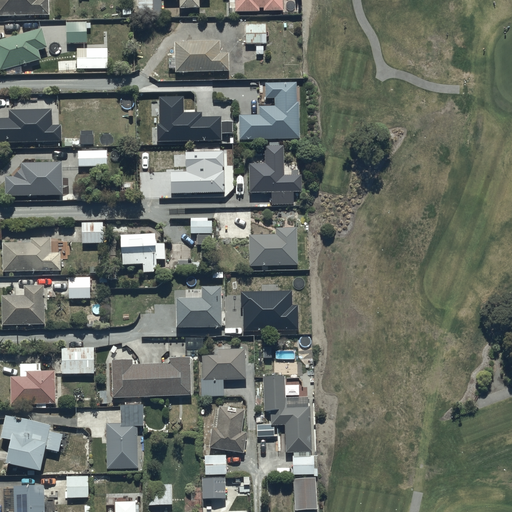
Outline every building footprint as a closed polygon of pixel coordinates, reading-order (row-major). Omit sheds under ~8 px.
[(0,0),(0,15),(49,15),(48,0),(0,0)] [(159,15),(159,1),(176,0),(177,11),(196,11),(196,0),(197,0),(135,0),(136,16),(159,15)] [(231,0),(232,15),(257,14),(256,10),(261,10),(261,13),(281,12),(280,0),(231,0)] [(87,24),(66,24),(66,45),(87,45),(87,24)] [(243,26),(243,46),(266,45),(266,26),(243,26)] [(40,27),(0,38),(0,69),(40,57),(38,48),(47,46),(40,27)] [(172,70),(172,75),(225,74),(225,71),(227,71),(226,56),(218,56),(218,49),(222,49),(222,44),(200,44),(200,41),(177,41),(177,44),(171,44),(172,61),(166,61),(167,70),(172,70)] [(261,48),(254,48),(254,56),(255,56),(255,60),(265,60),(265,52),(262,52),(261,48)] [(74,50),(74,71),(105,71),(105,50),(74,50)] [(296,82),(265,83),(265,98),(275,98),(275,106),(260,106),(260,114),(240,115),(241,139),(300,138),(299,102),(297,102),(296,82)] [(183,96),(160,97),(160,123),(158,123),(158,141),(222,140),(221,133),(233,133),(233,121),(221,121),(221,116),(201,116),(201,112),(183,112),(183,96)] [(9,118),(0,117),(0,142),(62,141),(61,125),(52,125),(51,109),(9,110),(9,118)] [(63,140),(63,148),(70,148),(70,147),(92,146),(91,133),(78,134),(78,142),(74,142),(74,140),(63,140)] [(283,145),(264,145),(265,163),(249,164),(250,192),(271,192),(271,204),(294,204),(293,191),(302,190),(302,174),(284,175),(283,145)] [(138,172),(160,172),(159,148),(139,148),(138,172)] [(78,151),(78,166),(107,166),(107,150),(78,151)] [(172,193),(224,192),(223,151),(185,152),(186,171),(171,171),(172,193)] [(14,175),(5,176),(6,196),(62,194),(61,162),(21,162),(22,169),(14,175)] [(210,223),(188,223),(188,235),(194,235),(194,247),(208,247),(208,235),(210,235),(210,223)] [(80,225),(79,246),(85,246),(85,251),(95,251),(95,245),(101,245),(101,225),(80,225)] [(273,236),(247,236),(247,269),(294,269),(294,230),(273,230),(273,236)] [(154,274),(153,262),(162,262),(162,254),(164,254),(163,246),(161,246),(161,245),(158,245),(157,238),(152,239),(151,236),(117,237),(118,268),(140,267),(140,274),(143,274),(154,274)] [(13,242),(0,241),(0,270),(43,270),(42,252),(34,252),(34,237),(13,237),(13,242)] [(175,264),(175,273),(203,273),(203,264),(175,264)] [(248,274),(224,275),(224,300),(239,300),(239,287),(248,287),(248,274)] [(65,280),(66,300),(87,300),(87,280),(65,280)] [(25,295),(2,296),(3,326),(45,326),(44,285),(25,285),(25,295)] [(173,300),(173,330),(218,330),(218,324),(228,324),(228,305),(219,305),(219,289),(199,289),(199,300),(173,300)] [(292,290),(240,291),(241,307),(243,307),(244,331),(299,330),(298,304),(292,304),(292,290)] [(152,300),(138,299),(138,316),(152,317),(152,300)] [(183,340),(183,351),(202,352),(202,341),(183,340)] [(72,384),(85,384),(85,398),(95,398),(94,384),(88,384),(88,376),(92,376),(92,350),(58,350),(59,376),(72,376),(72,384)] [(204,358),(200,358),(200,382),(198,382),(198,398),(220,398),(220,382),(243,381),(243,377),(245,377),(244,363),(243,363),(243,352),(215,352),(215,358),(213,358),(213,356),(204,357),(204,358)] [(130,362),(108,363),(109,401),(189,398),(188,360),(166,361),(166,366),(130,367),(130,362)] [(2,375),(0,375),(0,402),(37,402),(37,369),(22,369),(22,362),(2,362),(2,375)] [(282,378),(260,379),(262,413),(268,413),(269,428),(261,428),(261,437),(272,436),(271,427),(282,427),(283,455),(310,453),(307,409),(305,409),(305,400),(283,401),(282,378)] [(208,429),(205,449),(240,455),(243,434),(239,433),(242,411),(217,407),(217,409),(213,409),(210,429),(208,429)] [(117,425),(103,425),(103,471),(135,471),(135,429),(140,429),(140,408),(117,408),(117,425)] [(51,426),(5,415),(0,434),(0,438),(10,441),(5,464),(40,472),(46,448),(59,451),(63,434),(50,431),(51,426)] [(202,456),(202,476),(226,476),(226,467),(224,467),(224,456),(202,456)] [(310,457),(290,457),(290,477),(312,476),(312,477),(316,477),(316,469),(311,469),(310,457)] [(64,478),(64,500),(86,500),(87,500),(87,478),(64,478)] [(225,478),(202,478),(203,499),(225,498),(225,478)] [(314,479),(291,480),(292,511),(316,511),(314,479)] [(13,511),(45,511),(45,484),(13,485),(13,511)] [(145,487),(145,507),(169,507),(169,487),(145,487)] [(112,499),(102,499),(103,507),(111,507),(111,511),(133,511),(133,503),(112,503),(112,499)]
